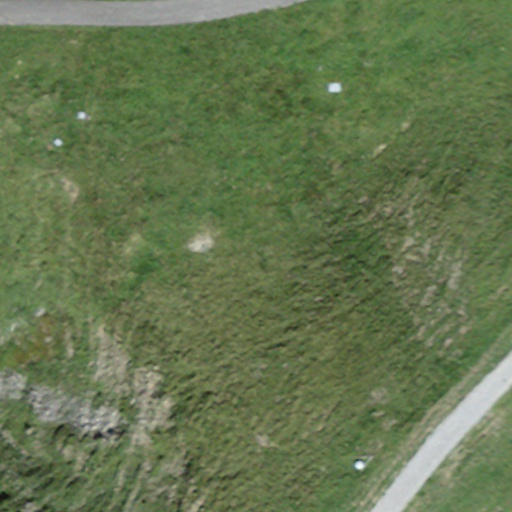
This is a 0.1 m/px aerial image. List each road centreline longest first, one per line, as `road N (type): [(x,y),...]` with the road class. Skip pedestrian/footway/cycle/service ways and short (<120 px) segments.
road 1 (track): [(0,15),(172,14),(246,0)]
road 2 (track): [(383,511),(511,367)]
